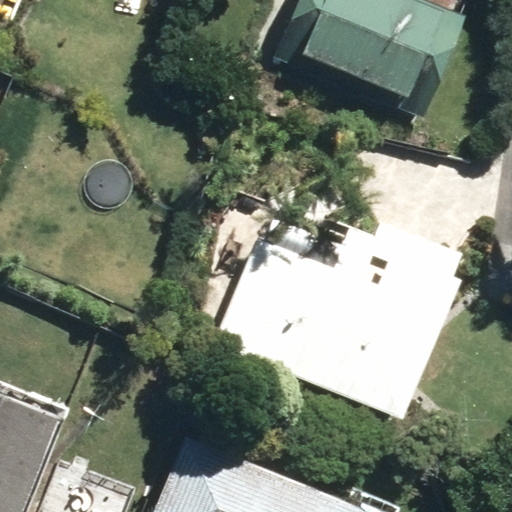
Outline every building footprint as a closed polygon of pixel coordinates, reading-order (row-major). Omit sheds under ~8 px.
[(113,0),(23,0),(21,6),(98,38),(113,0)] [(295,0),(270,52),(408,121),(456,25),(405,0),(295,0)] [(254,236),(213,345),(399,422),(468,255),(381,220),(369,245),(348,237),(338,268),(254,236)] [(0,511),(3,511),(41,422),(0,405),(0,511)] [(181,435),(149,511),(398,511),(403,496),(348,480),(339,502),(181,435)]
